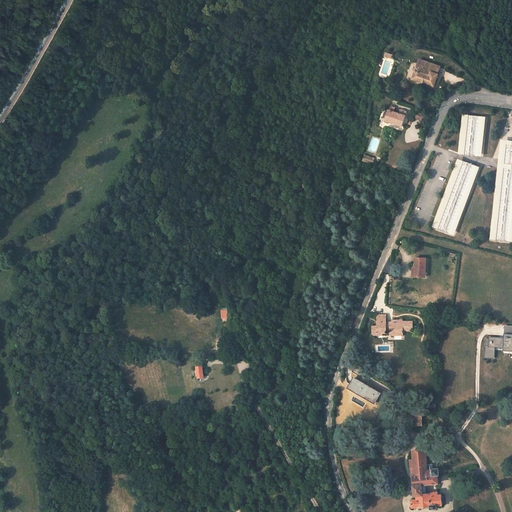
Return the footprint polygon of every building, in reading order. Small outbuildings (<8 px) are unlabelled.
[(412,79),(434,86),(438,75),(437,74),(440,66),(419,59),(412,79)] [(398,108),(397,113),(394,112),(395,107),(391,106),(390,110),(389,110),(388,112),(387,111),(384,112),(383,116),(384,118),(386,119),(385,121),(402,127),(407,111),(398,108)] [(416,118),(423,121),(425,115),(418,112),(416,118)] [(469,115),(464,154),(478,156),(483,116),(469,115)] [(463,160),(437,228),(451,233),(476,165),(463,160)] [(510,243),(511,222),(511,169),(504,168),(496,241),(510,243)] [(427,258),(416,258),(415,268),(417,267),(416,277),(425,277),(427,258)] [(387,314),(378,314),(378,326),(378,333),(382,333),(387,333),(387,329),(393,329),(393,335),(403,335),(403,331),(413,330),(413,321),(403,321),(403,323),(396,323),(387,324),(387,321),(387,314)] [(489,338),(485,338),(484,358),(495,358),(496,347),(504,347),(505,350),(511,350),(511,325),(505,324),(505,338),(489,336),(489,338)] [(378,326),(373,326),(373,335),(383,335),(382,333),(378,333),(378,326)] [(374,387),(364,385),(362,396),(367,397),(366,398),(371,399),(374,387)] [(423,420),(422,410),(411,411),(412,421),(423,420)] [(427,449),(413,450),(414,459),(410,460),(411,468),(414,468),(415,476),(412,476),(412,486),(414,486),(415,495),(418,495),(418,499),(412,500),(413,507),(419,507),(419,504),(431,503),(432,506),(432,509),(437,508),(437,505),(443,504),(442,494),(439,495),(438,492),(430,493),(426,493),(425,484),(437,483),(437,475),(440,475),(439,468),(434,468),(428,469),(428,466),(427,455),(430,455),(430,449),(427,450),(427,449)]
